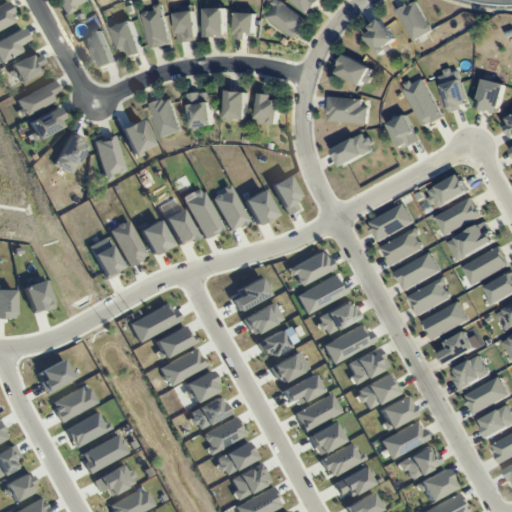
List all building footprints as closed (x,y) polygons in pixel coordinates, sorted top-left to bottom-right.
[(83,4),(81,0),(55,0),(61,13),(83,4)] [(277,0),(265,18),(295,39),(308,21),(277,0)] [(323,0),(292,0),(311,16),(323,0)] [(433,31),(416,1),(398,12),(415,42),(433,31)] [(0,29),(15,23),(5,3),(0,5),(0,29)] [(172,44),(161,5),(154,7),(155,10),(141,14),(151,50),(172,44)] [(226,38),(226,9),(206,9),(206,38),(226,38)] [(180,44),(199,41),(194,11),(175,14),(180,44)] [(248,40),(249,33),(255,33),(256,14),(237,14),(235,39),(248,40)] [(132,58),(144,53),(132,22),(114,29),(123,53),(129,50),(132,58)] [(398,41),(381,22),(364,37),(382,56),(398,41)] [(0,61),(20,53),(17,45),(25,41),(21,30),(0,39),(0,61)] [(92,63),(101,60),(103,69),(114,65),(103,32),(84,38),(92,63)] [(17,83),(36,76),(32,67),(40,64),(36,54),(10,64),(17,83)] [(337,76),(365,87),(372,67),(345,57),(337,76)] [(444,71),(451,68),(452,73),(458,71),(469,104),(462,107),(463,110),(451,114),(439,77),(445,75),(444,71)] [(405,84),(411,81),(413,85),(422,80),(444,119),(433,125),(432,123),(424,127),(404,90),(407,89),(405,84)] [(484,80),(506,85),(499,113),(490,111),(490,113),(477,110),(484,80)] [(14,101),(23,118),(53,103),(49,97),(58,92),(52,81),(14,101)] [(193,134),(201,133),(200,128),(214,126),(209,92),(188,95),(193,134)] [(247,92),(227,92),(226,120),(247,120),(247,92)] [(257,124),(279,125),(280,101),(273,101),(273,95),(259,94),(257,124)] [(181,132),(170,98),(150,105),(161,138),(181,132)] [(368,124),(369,107),(362,107),(363,99),(329,98),(328,123),(368,124)] [(63,127),(54,109),(27,123),(37,140),(63,127)] [(388,125),(406,115),(420,142),(406,149),(405,147),(401,149),(388,125)] [(511,138),(503,122),(511,117),(511,138)] [(133,157),(152,147),(139,120),(119,130),(133,157)] [(342,168),(375,151),(365,134),(333,151),(342,168)] [(52,166),(70,175),(84,144),(67,136),(52,166)] [(94,141),(101,177),(122,173),(114,137),(94,141)] [(429,192),(459,175),(464,184),(463,184),(468,192),(439,209),(436,203),(432,206),(428,199),(432,197),(429,192)] [(296,210),(293,203),(298,200),(286,176),(269,185),(285,216),(296,210)] [(225,232),(245,224),(230,185),(220,188),(222,193),(212,197),(225,232)] [(198,188),(180,198),(203,240),(221,230),(198,188)] [(241,201),(254,227),(274,216),(261,191),(241,201)] [(435,218),(471,197),(475,204),(473,205),(476,211),(478,210),(482,216),(446,237),(435,218)] [(370,223),(404,204),(415,223),(379,243),(371,229),(373,228),(370,223)] [(177,247),(195,238),(179,210),(162,219),(177,247)] [(145,258),(127,221),(109,230),(127,267),(145,258)] [(170,246),(157,221),(137,231),(151,257),(170,246)] [(448,243),(480,225),(482,228),(485,233),(484,233),(485,235),(491,231),(493,234),(491,235),(494,240),(495,239),(496,241),(459,263),(448,243)] [(381,248),(417,229),(420,235),(416,237),(419,241),(421,242),(423,246),(422,248),(423,249),(391,267),(381,248)] [(102,279),(120,272),(106,238),(89,245),(102,279)] [(463,268),(500,247),(503,253),(502,253),(507,263),(509,263),(510,265),(473,286),(463,268)] [(288,269),(298,288),(331,270),(321,251),(288,269)] [(395,273),(431,253),(441,271),(405,292),(395,273)] [(511,296),(511,273),(486,288),(495,306),(511,296)] [(345,294),(335,275),(295,296),(305,315),(345,294)] [(236,288),(240,297),(232,300),(236,310),(267,298),(259,279),(236,288)] [(52,308),(42,280),(21,288),(31,315),(52,308)] [(408,296),(418,316),(453,300),(443,280),(408,296)] [(0,319),(12,320),(13,291),(0,290),(0,319)] [(314,318),(323,336),(356,320),(348,302),(314,318)] [(470,321),(460,302),(422,322),(432,341),(470,321)] [(167,303),(127,325),(137,344),(177,322),(167,303)] [(241,318),(249,336),(281,322),(273,304),(241,318)] [(505,331),(511,327),(511,306),(497,312),(505,331)] [(161,359),(191,344),(182,326),(153,341),(161,359)] [(329,363),(371,346),(363,326),(321,343),(329,363)] [(264,360),(287,347),(278,331),(255,343),(264,360)] [(446,342),(449,350),(440,354),(445,365),(476,351),(468,333),(446,342)] [(511,337),(503,343),(511,360),(511,337)] [(386,368),(376,348),(344,365),(354,385),(386,368)] [(204,369),(195,350),(158,367),(166,386),(204,369)] [(268,368),(277,385),(306,369),(297,352),(268,368)] [(451,370),(459,390),(490,377),(482,357),(451,370)] [(44,393),(71,381),(62,360),(34,373),(44,393)] [(183,383),(192,403),(217,391),(208,372),(183,383)] [(287,403),(294,399),(297,405),(320,393),(311,375),(281,391),(287,403)] [(361,409),(397,396),(389,376),(354,389),(361,409)] [(473,415),(510,398),(501,378),(464,396),(473,415)] [(58,421),(95,406),(87,387),(50,402),(58,421)] [(293,413),(302,432),(339,414),(330,395),(293,413)] [(386,430),(413,417),(403,397),(376,411),(386,430)] [(196,430),(226,416),(217,398),(188,412),(196,430)] [(479,420),(486,439),(511,428),(511,410),(511,407),(479,420)] [(101,425),(95,414),(63,430),(69,441),(101,425)] [(208,453),(243,439),(235,419),(200,433),(208,453)] [(379,441),(389,460),(426,441),(416,422),(379,441)] [(342,442),(332,423),(306,436),(316,456),(342,442)] [(511,434),(491,446),(501,465),(511,459),(511,434)] [(126,453),(116,435),(78,455),(88,474),(126,453)] [(352,442),(319,460),(329,479),(362,461),(352,442)] [(254,460),(244,443),(213,459),(222,477),(254,460)] [(0,452),(0,475),(16,468),(12,459),(17,457),(12,447),(0,452)] [(395,462),(399,473),(404,471),(407,479),(440,467),(433,448),(395,462)] [(234,491),(230,493),(234,501),(269,483),(259,464),(228,480),(234,491)] [(347,497),(371,486),(363,469),(332,482),(338,495),(345,492),(347,497)] [(413,484),(418,493),(422,491),(428,502),(453,489),(443,469),(413,484)] [(30,493),(26,486),(32,483),(27,473),(3,486),(12,502),(30,493)] [(234,506),(236,511),(271,511),(280,508),(270,488),(234,506)] [(144,511),(152,509),(144,490),(107,505),(109,511),(144,511)] [(377,511),(380,511),(371,493),(344,507),(346,511),(377,511)]
